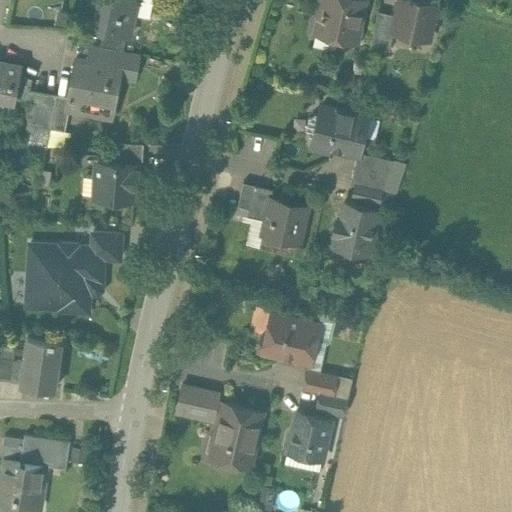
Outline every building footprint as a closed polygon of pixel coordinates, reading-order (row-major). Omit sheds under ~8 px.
[(136,0),(100,0),(95,27),(130,34),(136,0)] [(365,0),(323,0),(316,32),(340,37),(343,41),(352,43),(360,38),(362,29),(359,25),(365,0)] [(437,3),(425,0),(400,0),(397,15),(393,31),(394,31),(428,39),(437,3)] [(397,15),(378,10),(370,45),(389,50),(394,31),(393,31),(397,15)] [(126,39),(104,34),(102,46),(124,50),(126,39)] [(102,46),(99,58),(137,65),(139,53),(124,50),(102,46)] [(137,65),(99,58),(98,63),(76,58),(67,106),(112,115),(119,76),(134,79),(137,65)] [(21,65),(0,60),(0,95),(15,98),(20,75),(21,65)] [(32,77),(20,75),(15,98),(28,101),(32,77)] [(57,93),(34,89),(28,123),(51,128),(57,93)] [(368,116),(321,105),(319,113),(316,112),(310,116),(307,127),(311,133),(314,134),(312,142),(359,153),(368,116)] [(143,142),(114,141),(114,149),(106,149),(105,160),(136,162),(136,164),(142,164),(143,142)] [(393,159),(364,152),(363,157),(357,156),(351,182),(356,183),(383,189),(393,159)] [(105,160),(98,160),(95,196),(134,198),(134,184),(138,185),(139,168),(135,168),(136,164),(136,162),(105,160)] [(383,189),(356,183),(353,196),(380,203),(383,189)] [(273,188),(255,184),(248,215),(265,219),(271,196),(272,196),(273,188)] [(272,196),(271,196),(265,219),(262,233),(299,241),(308,204),(272,196)] [(378,209),(345,201),(341,219),(337,218),(334,231),(338,232),(335,245),(368,252),(378,209)] [(122,232),(93,231),(92,245),(92,256),(104,256),(120,257),(122,232)] [(78,243),(61,242),(61,244),(30,242),(28,286),(62,288),(61,306),(89,307),(90,285),(96,279),(102,279),(104,256),(92,256),(92,245),(78,244),(78,243)] [(320,322),(272,311),(266,335),(262,334),(259,350),(310,362),(320,322)] [(49,338),(29,335),(25,360),(22,383),(22,384),(54,388),(58,356),(55,356),(57,341),(60,341),(61,340),(54,339),(54,338),(49,337),(49,338)] [(14,359),(0,356),(0,378),(11,380),(14,359)] [(25,360),(14,359),(11,380),(11,381),(22,383),(25,360)] [(351,379),(308,369),(304,387),(321,391),(348,397),(351,379)] [(195,386),(183,384),(177,407),(189,410),(195,386)] [(348,397),(321,391),(317,408),(344,414),(348,397)] [(263,410),(224,401),(211,455),(250,464),(263,410)] [(331,418),(297,410),(293,428),(289,431),(286,443),(289,447),(288,450),(322,458),(331,418)] [(70,440),(25,433),(24,438),(5,435),(1,458),(6,458),(7,458),(45,464),(66,467),(70,440)] [(45,464),(7,458),(6,458),(0,499),(0,511),(14,511),(16,504),(33,507),(34,504),(41,505),(44,485),(37,484),(37,480),(42,481),(45,464)]
